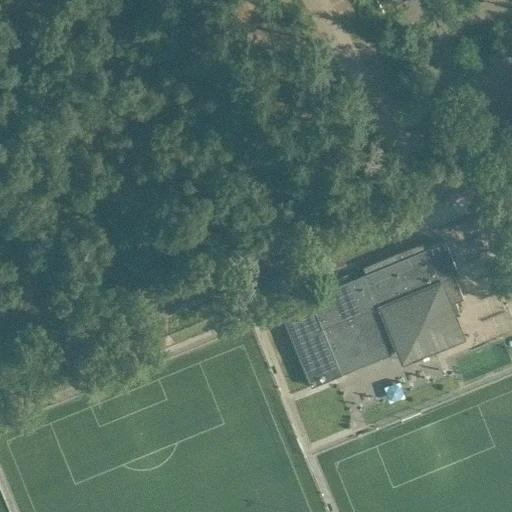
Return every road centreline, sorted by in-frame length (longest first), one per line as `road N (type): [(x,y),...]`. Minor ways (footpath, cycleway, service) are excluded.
road 1 (unknown): [(0,354),(343,214),(426,192)]
road 2 (unclassified): [(426,192),(319,0)]
